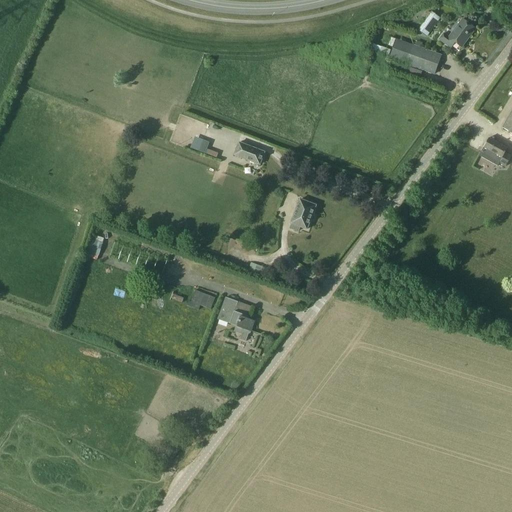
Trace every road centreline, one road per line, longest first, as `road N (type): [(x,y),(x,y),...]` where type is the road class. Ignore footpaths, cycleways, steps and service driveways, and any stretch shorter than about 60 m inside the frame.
road 1 (unclassified): [(160,511),(511,47)]
road 2 (tertiary): [(327,0),(263,10),(187,0)]
